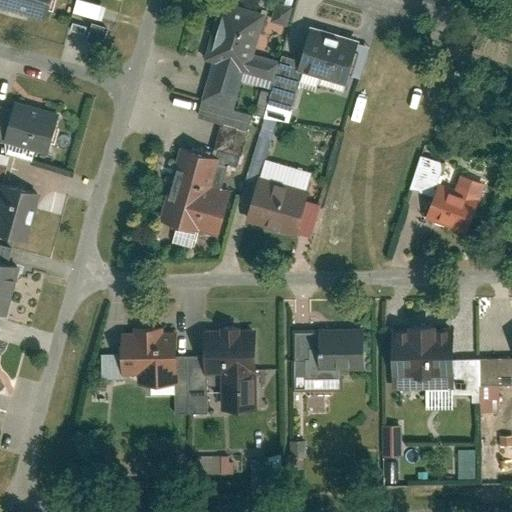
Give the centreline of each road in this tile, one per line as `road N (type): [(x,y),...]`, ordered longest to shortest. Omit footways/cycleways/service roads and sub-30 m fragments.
road 1 (residential): [(79,280),(511,271)]
road 2 (residential): [(23,511),(23,476),(79,280)]
road 3 (residential): [(79,280),(128,86)]
road 4 (residential): [(0,50),(128,86)]
